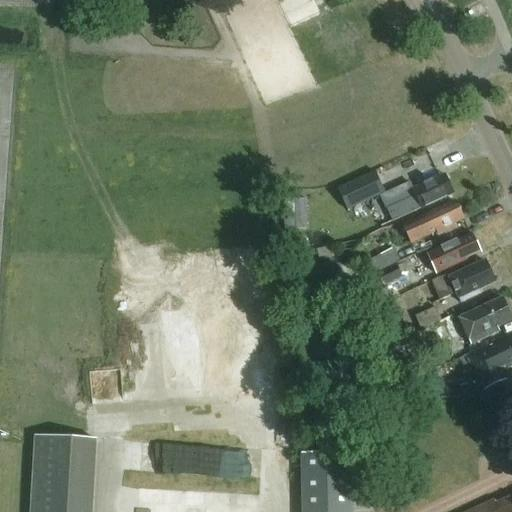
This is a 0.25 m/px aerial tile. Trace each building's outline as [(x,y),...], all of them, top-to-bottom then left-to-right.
[(348,210),(384,194),(375,173),(339,189),(348,210)] [(392,222),(453,194),(444,175),(412,190),(415,196),(390,208),(390,209),(387,210),(392,222)] [(453,225),(463,220),(460,213),(460,210),(458,206),(456,205),(455,202),(403,226),(404,228),(392,233),(399,248),(410,243),(411,244),(436,232),(438,236),(455,229),(453,225)] [(426,255),(436,275),(466,260),(466,259),(481,252),(472,234),(458,241),(457,240),(426,255)] [(399,262),(393,250),(372,260),(378,272),(399,262)] [(487,281),(492,278),(484,261),(448,278),(447,275),(431,283),(439,301),(455,294),(460,304),(481,294),(479,290),(489,286),(487,281)] [(402,277),(397,266),(379,275),(384,286),(402,277)] [(351,295),(351,283),(336,283),(336,295),(351,295)] [(497,328),(511,320),(502,299),(458,319),(470,345),(499,332),(497,328)] [(313,301),(313,332),(329,332),(329,301),(313,301)] [(421,331),(441,322),(435,309),(415,317),(421,331)] [(165,312),(139,313),(141,363),(167,362),(165,312)] [(511,338),(475,356),(470,359),(484,390),(505,380),(501,373),(511,367),(511,338)] [(276,394),(276,386),(239,388),(239,395),(276,394)] [(187,396),(187,387),(126,390),(126,398),(187,396)] [(302,511),(353,511),(353,454),(302,455),(302,511)] [(511,511),(511,496),(496,504),(494,501),(469,511),(511,511)]
